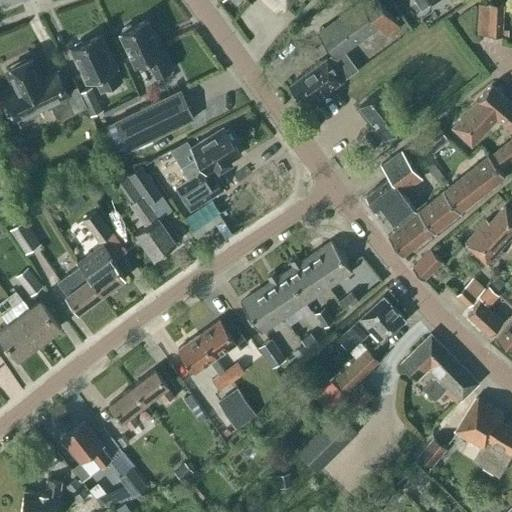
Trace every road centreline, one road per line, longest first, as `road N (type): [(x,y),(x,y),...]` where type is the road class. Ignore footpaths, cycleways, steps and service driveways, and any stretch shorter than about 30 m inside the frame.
road 1 (residential): [(0,426),(140,318),(335,187)]
road 2 (unclassified): [(511,386),(397,269),(335,187)]
road 3 (unclassified): [(335,187),(190,0)]
